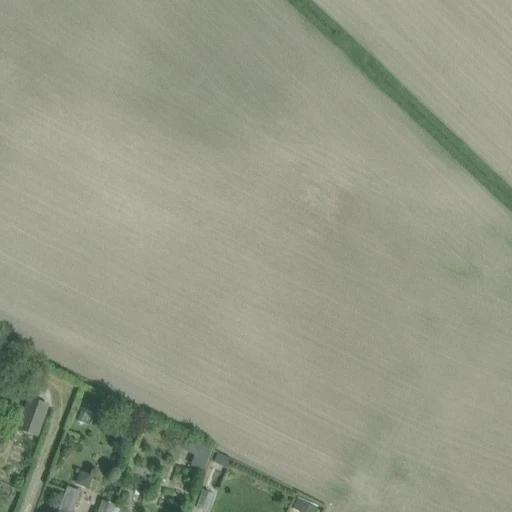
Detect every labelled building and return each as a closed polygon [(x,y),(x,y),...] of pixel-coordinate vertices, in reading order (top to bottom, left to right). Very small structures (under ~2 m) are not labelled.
[(28,399),(17,429),(35,435),(46,405),(28,399)] [(0,498),(12,503),(18,488),(0,482),(0,481),(0,498)] [(73,511),(80,492),(67,487),(57,511),(73,511)] [(297,494),(292,508),(301,511),(314,511),(318,502),(297,494)] [(111,511),(114,506),(102,501),(97,511),(111,511)]
